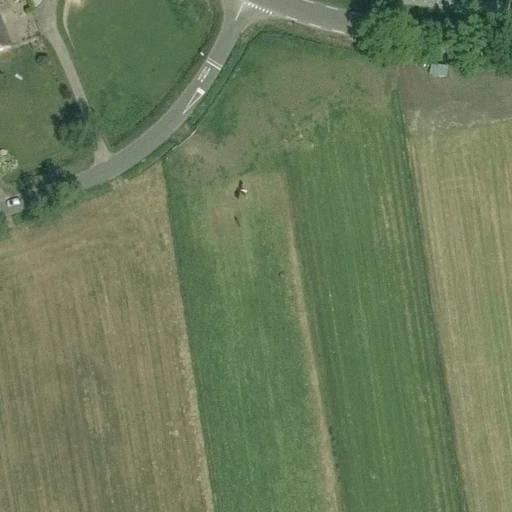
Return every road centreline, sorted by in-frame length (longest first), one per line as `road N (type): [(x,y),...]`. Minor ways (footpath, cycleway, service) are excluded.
road 1 (unclassified): [(0,212),(122,169),(214,62),(247,0)]
road 2 (tertiary): [(511,43),(385,31),(273,0)]
